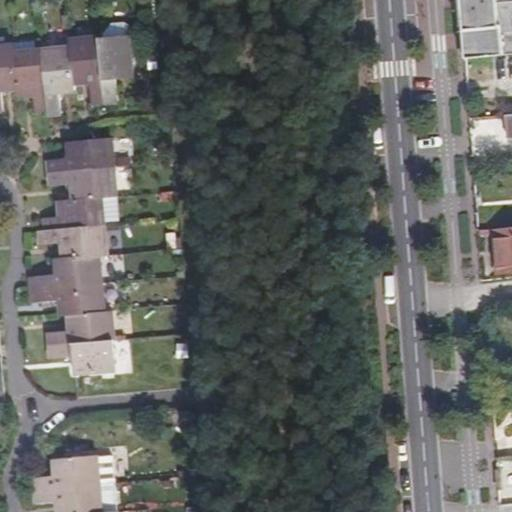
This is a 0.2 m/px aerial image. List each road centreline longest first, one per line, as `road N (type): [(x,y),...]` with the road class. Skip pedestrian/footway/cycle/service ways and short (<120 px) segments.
road 1 (secondary): [(412,302),(389,0)]
road 2 (residential): [(0,181),(18,208),(21,235),(10,295),(16,384),(37,417)]
road 3 (secondary): [(430,511),(412,302)]
road 4 (residential): [(37,417),(78,404),(188,396)]
